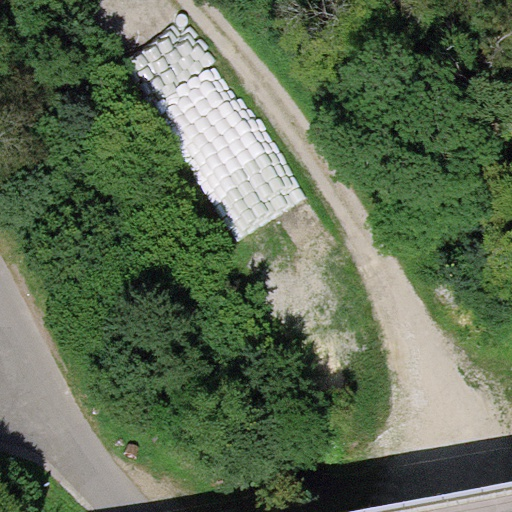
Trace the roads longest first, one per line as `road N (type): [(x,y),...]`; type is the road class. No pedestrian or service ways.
road 1 (track): [(193,0),(258,75),(379,250),(440,411),(490,511)]
road 2 (unclassified): [(18,374),(123,511)]
